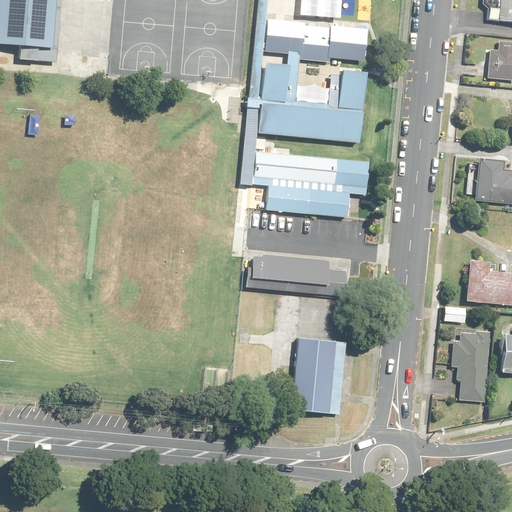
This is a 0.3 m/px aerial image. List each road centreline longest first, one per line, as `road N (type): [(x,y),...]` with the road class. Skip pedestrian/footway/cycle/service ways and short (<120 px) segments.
road 1 (tertiary): [(393,430),(393,343),(430,0)]
road 2 (tertiary): [(0,437),(350,467)]
